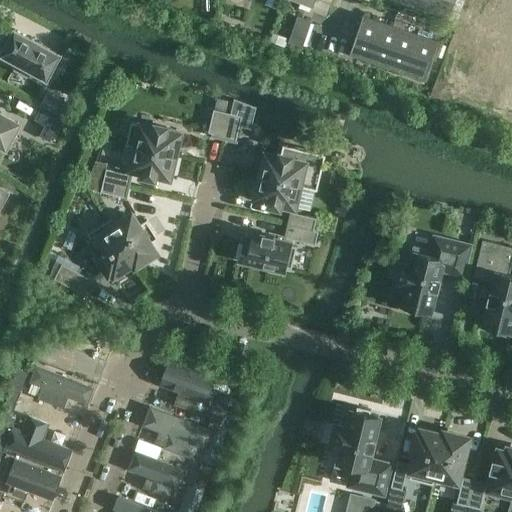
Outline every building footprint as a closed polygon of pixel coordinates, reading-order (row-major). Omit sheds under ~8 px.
[(296,0),(312,6),(311,7),(327,13),(331,0),(296,0)] [(387,0),(446,21),(453,0),(387,0)] [(439,42),(363,15),(350,53),(426,80),(439,42)] [(14,30),(12,35),(7,32),(0,45),(0,46),(4,49),(1,54),(17,63),(14,67),(29,75),(31,71),(47,79),(60,54),(14,30)] [(493,95),(511,100),(511,81),(507,80),(506,81),(499,79),(493,95)] [(63,116),(69,104),(48,92),(42,105),(63,116)] [(230,113),(224,139),(236,142),(237,140),(236,140),(240,126),(242,116),(253,119),(256,106),(234,99),(231,113),(230,113)] [(64,120),(42,108),(36,119),(46,125),(40,136),(52,142),(64,120)] [(214,109),(208,133),(213,134),(212,136),(222,138),(224,139),(230,113),(228,113),(214,109)] [(0,144),(6,148),(20,124),(0,112),(0,144)] [(126,144),(177,156),(181,136),(180,136),(180,133),(166,130),(166,127),(156,125),(155,127),(131,122),(126,144)] [(172,176),(177,156),(126,144),(126,145),(135,147),(130,169),(145,173),(144,175),(155,178),(155,175),(170,179),(170,176),(172,176)] [(283,146),(281,154),(280,157),(266,153),(265,156),(263,155),(259,175),(317,189),(325,156),(283,146)] [(126,198),(132,174),(130,174),(106,168),(101,192),(125,197),(125,198),(126,198)] [(317,190),(317,189),(259,175),(254,196),(256,196),(255,198),(270,202),(269,204),(280,207),(280,204),(295,208),(300,186),(317,190)] [(0,208),(8,193),(0,188),(0,208)] [(288,224),(314,230),(316,218),(292,212),(291,212),(288,224)] [(108,220),(107,221),(136,266),(137,265),(155,253),(153,251),(154,250),(150,243),(158,238),(147,220),(139,225),(132,214),(112,227),(108,220)] [(107,221),(87,233),(101,255),(98,257),(109,274),(112,273),(114,276),(134,263),(135,266),(136,266),(107,221)] [(318,231),(314,230),(288,224),(285,238),(286,238),(315,245),(318,231)] [(292,269),(297,247),(292,246),(292,243),(274,239),(275,236),(264,234),(263,236),(252,234),(250,242),(243,241),(239,258),(268,265),(267,269),(281,273),(282,269),(286,270),(286,267),(292,269)] [(395,285),(407,288),(403,306),(406,307),(405,311),(420,315),(420,311),(429,313),(435,289),(438,290),(440,279),(438,278),(440,269),(462,274),(469,246),(435,238),(432,252),(414,247),(409,265),(400,263),(395,285)] [(511,247),(483,240),(481,244),(474,277),(495,282),(493,292),(490,291),(488,302),(490,303),(484,327),(493,329),(492,333),(506,336),(507,332),(511,333),(511,327),(511,275),(509,274),(511,263),(511,247)] [(88,278),(62,264),(54,279),(81,293),(89,278),(88,277),(88,278)] [(169,362),(160,384),(177,391),(179,391),(174,404),(182,407),(193,411),(198,398),(205,401),(214,379),(169,362)] [(37,366),(31,381),(44,386),(39,398),(63,407),(68,395),(87,403),(93,388),(37,366)] [(21,391),(28,373),(17,368),(10,386),(21,391)] [(223,393),(239,399),(242,392),(225,386),(223,393)] [(6,400),(16,404),(21,391),(11,388),(6,400)] [(228,395),(223,408),(233,412),(238,399),(228,395)] [(12,416),(16,404),(6,400),(2,412),(12,416)] [(350,485),(383,493),(390,465),(368,460),(370,450),(373,451),(375,440),(373,440),(379,416),(370,414),(371,410),(357,406),(356,410),(352,409),(348,427),(336,424),(330,446),(339,448),(335,467),(353,471),(350,485)] [(204,448),(211,430),(151,407),(144,425),(161,431),(157,442),(165,445),(165,446),(193,457),(198,445),(204,448)] [(0,412),(0,446),(4,448),(15,419),(0,412)] [(14,428),(7,447),(64,469),(71,450),(41,439),(47,423),(29,416),(23,432),(14,428)] [(213,464),(215,465),(226,434),(212,429),(201,460),(203,461),(213,464)] [(415,454),(409,478),(433,484),(445,432),(444,432),(444,435),(421,430),(420,433),(417,433),(412,453),(415,454)] [(445,432),(433,484),(435,477),(458,482),(468,441),(466,441),(467,437),(445,432)] [(487,494),(511,500),(511,495),(511,448),(508,448),(507,452),(498,449),(496,460),(493,460),(491,470),(493,471),(487,494)] [(178,487),(185,470),(136,451),(129,468),(156,478),(154,482),(147,479),(144,486),(151,489),(151,491),(171,499),(176,486),(178,487)] [(16,459),(7,482),(16,485),(12,494),(25,499),(29,490),(52,499),(61,476),(16,459)] [(203,461),(198,473),(208,477),(213,464),(203,461)] [(403,490),(408,466),(409,466),(409,464),(397,462),(391,487),(403,490)] [(203,489),(208,477),(198,473),(193,486),(203,489)] [(462,479),(457,503),(468,506),(474,481),(462,478),(462,479)] [(486,485),(486,484),(474,481),(468,506),(480,509),(486,485)] [(196,511),(204,490),(190,485),(179,511),(196,511)] [(159,511),(119,496),(114,509),(121,511),(159,511)]
